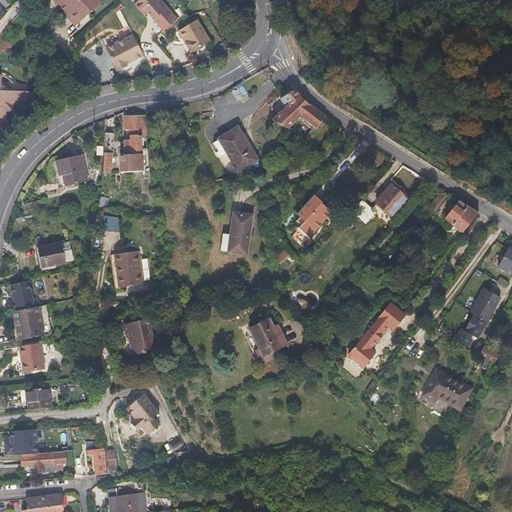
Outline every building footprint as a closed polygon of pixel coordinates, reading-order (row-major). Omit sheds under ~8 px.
[(102,4),(98,0),(55,0),(74,22),(86,12),(89,15),(102,4)] [(175,13),(162,0),(140,0),(136,4),(146,16),(149,13),(161,26),(175,13)] [(185,45),(189,53),(192,52),(193,52),(212,43),(201,21),(182,29),(182,33),(184,38),(186,39),(188,38),(190,42),(185,45)] [(144,55),(134,36),(108,50),(119,72),(128,66),(127,62),(134,59),(135,60),(144,55)] [(241,42),(238,37),(235,39),(235,41),(229,44),(228,42),(224,44),(223,45),(225,50),(241,42)] [(10,42),(0,39),(0,50),(8,52),(10,42)] [(10,111),(17,105),(40,106),(40,92),(13,91),(9,85),(7,83),(2,81),(2,75),(0,74),(0,128),(10,129),(10,111)] [(287,108),(301,96),(294,89),(280,100),(287,108)] [(326,117),(301,96),(287,108),(285,110),(278,116),(271,122),(288,130),(300,119),(317,129),(326,117)] [(278,116),(285,110),(278,103),(274,112),(278,116)] [(148,136),(147,117),(125,118),(125,130),(131,130),(131,142),(121,143),(121,172),(143,171),(142,136),(148,136)] [(258,158),(238,126),(220,138),(229,151),(240,169),(258,158)] [(112,152),(113,133),(104,133),(103,173),(111,172),(111,153),(112,152)] [(240,169),(229,151),(220,156),(232,174),(240,169)] [(85,180),(80,153),(54,159),(57,174),(60,174),(62,185),(85,180)] [(390,216),(406,198),(390,184),(374,203),(390,216)] [(308,239),(331,213),(325,207),(325,206),(313,196),(297,215),(304,221),(297,229),(308,239)] [(478,213),(467,206),(458,201),(445,218),(453,226),(463,233),(478,213)] [(247,253),(253,214),(234,211),(231,233),(224,232),(221,250),(247,253)] [(65,263),(61,244),(61,242),(35,248),(40,269),(65,263)] [(511,275),(511,250),(508,248),(497,267),(511,275)] [(275,258),(281,263),(290,255),(284,249),(275,258)] [(118,291),(118,288),(141,285),(137,251),(109,254),(113,292),(118,291)] [(506,285),(508,280),(499,277),(497,281),(506,285)] [(32,311),(29,281),(11,286),(14,312),(32,311)] [(36,293),(43,292),(41,283),(34,284),(36,293)] [(485,319),(488,314),(491,315),(492,314),(477,306),(486,290),(484,289),(472,312),(476,314),(467,332),(480,338),(489,321),(485,319)] [(492,314),(500,298),(486,290),(477,306),(492,314)] [(395,331),(406,316),(391,304),(350,356),(365,368),(366,367),(377,353),(371,349),(389,327),(395,331)] [(49,339),(45,309),(32,311),(14,312),(12,313),(14,331),(16,332),(17,342),(49,339)] [(125,339),(128,338),(132,356),(143,353),(143,350),(155,348),(148,318),(122,324),(125,339)] [(287,347),(277,326),(273,328),(268,319),(250,329),(264,358),(287,347)] [(495,364),(501,353),(485,344),(480,356),(495,364)] [(44,370),(42,364),(39,345),(18,349),(23,374),(44,370)] [(462,410),(473,388),(439,370),(424,397),(437,403),(439,398),(462,410)] [(26,391),(27,404),(27,411),(52,408),(51,401),(46,401),(45,389),(26,391)] [(159,414),(144,394),(126,409),(135,421),(131,424),(138,432),(142,429),(148,437),(160,427),(154,419),(159,414)] [(106,463),(105,451),(105,449),(88,451),(88,455),(93,455),(96,476),(108,475),(106,463)] [(114,462),(113,450),(105,451),(106,463),(114,462)] [(65,463),(64,453),(21,456),(22,467),(35,465),(36,473),(63,471),(62,464),(63,464),(65,463)] [(137,511),(135,493),(134,487),(116,489),(117,497),(110,499),(111,511),(137,511)] [(145,511),(143,492),(135,493),(137,511),(145,511)] [(62,505),(61,495),(26,499),(27,510),(62,505)]
